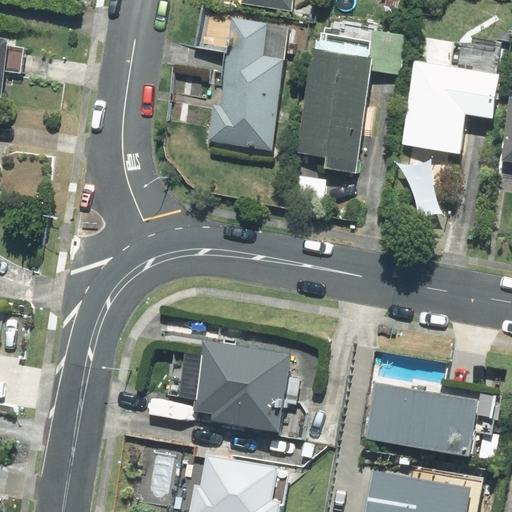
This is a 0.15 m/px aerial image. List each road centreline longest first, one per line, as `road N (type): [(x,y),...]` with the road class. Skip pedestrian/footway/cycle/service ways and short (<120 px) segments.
road 1 (residential): [(511,302),(257,256),(204,251),(160,258)]
road 2 (residential): [(160,258),(117,288),(102,314),(62,511)]
road 3 (residential): [(140,0),(123,153),(160,258)]
